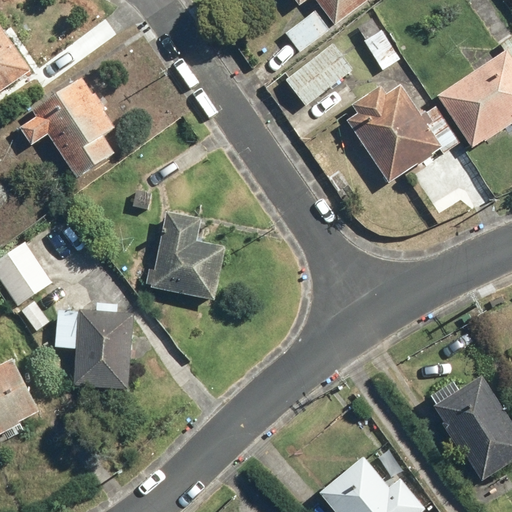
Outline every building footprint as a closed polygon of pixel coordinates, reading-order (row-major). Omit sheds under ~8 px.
[(286,0),(295,12),(309,1),(332,31),(372,0),(286,0)] [(376,21),(355,32),(379,76),(400,65),(376,21)] [(0,35),(0,94),(27,76),(0,35)] [(331,48),(282,84),(302,111),(351,74),(331,48)] [(511,69),(503,56),(433,103),(468,155),(511,125),(511,69)] [(81,81),(28,116),(32,121),(14,134),(28,152),(43,141),(73,185),(111,160),(99,143),(115,132),(81,81)] [(377,92),(347,112),(353,120),(342,128),(385,190),(440,153),(425,131),(431,127),(423,115),(417,119),(397,90),(382,100),(377,92)] [(162,218),(147,295),(211,309),(222,253),(193,248),(197,225),(162,218)] [(21,246),(0,260),(0,287),(33,335),(52,322),(36,298),(51,288),(21,246)] [(131,319),(75,315),(70,393),(125,397),(131,319)] [(13,366),(0,371),(0,439),(38,415),(33,408),(53,399),(36,361),(15,370),(13,366)] [(511,436),(477,380),(427,410),(473,485),(511,461),(511,436)] [(420,511),(395,482),(384,492),(358,461),(314,498),(325,511),(420,511)]
